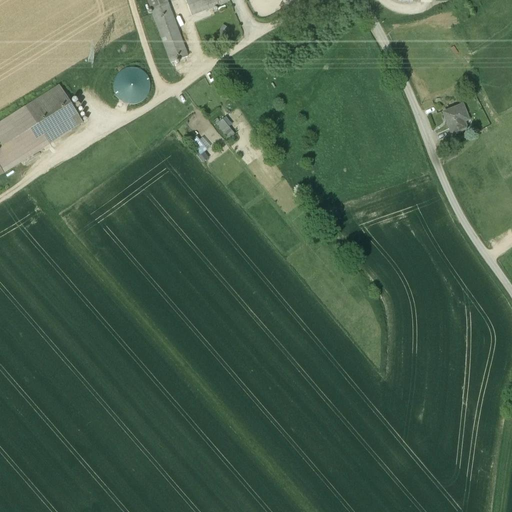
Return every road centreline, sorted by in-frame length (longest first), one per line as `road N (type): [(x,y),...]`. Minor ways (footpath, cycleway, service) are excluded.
road 1 (unclassified): [(319,0),(17,188)]
road 2 (unclassified): [(511,285),(459,204),(363,0)]
